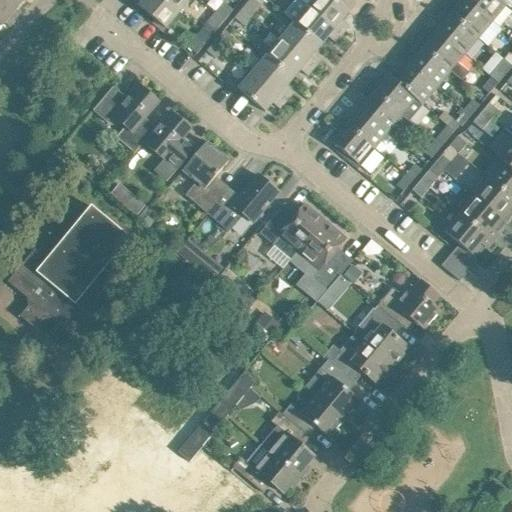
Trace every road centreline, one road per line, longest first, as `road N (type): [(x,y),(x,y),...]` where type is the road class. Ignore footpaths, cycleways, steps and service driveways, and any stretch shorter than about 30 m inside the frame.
road 1 (residential): [(310,511),(473,306)]
road 2 (residential): [(473,306),(283,147)]
road 3 (residential): [(283,147),(243,137),(97,21)]
road 4 (residential): [(511,430),(493,330),(473,306)]
road 5 (residential): [(363,51),(283,147)]
